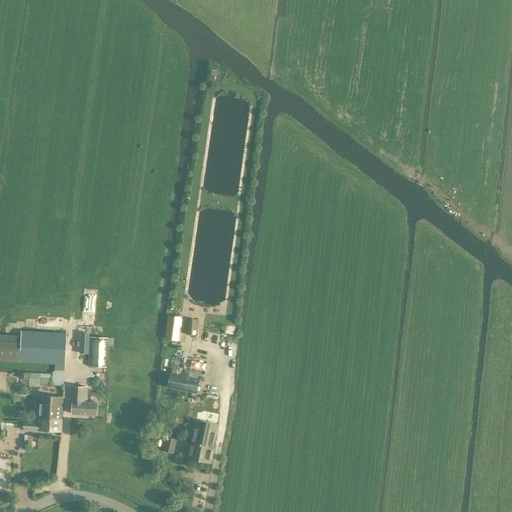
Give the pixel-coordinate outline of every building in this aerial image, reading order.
[(213,80),(224,80),(225,70),(213,70),(213,80)] [(169,316),(166,339),(178,340),(181,317),(169,316)] [(188,319),(187,335),(196,335),(197,320),(188,319)] [(226,325),(225,333),(233,334),(235,327),(226,325)] [(0,361),(52,364),(55,364),(55,370),(64,370),(64,364),(66,333),(21,331),(20,344),(0,343),(0,361)] [(88,333),(79,333),(79,353),(88,353),(88,333)] [(106,367),(107,338),(90,337),(89,366),(106,367)] [(204,371),(204,362),(187,361),(187,369),(204,371)] [(40,377),(39,384),(50,385),(51,378),(51,374),(40,373),(40,377)] [(167,387),(196,394),(199,379),(170,373),(167,387)] [(72,386),(71,414),(95,415),(96,402),(86,402),(87,387),(72,386)] [(39,395),(37,417),(61,418),(62,396),(39,395)] [(60,430),(61,418),(37,417),(34,417),(33,423),(26,423),(23,422),(22,429),(26,429),(36,430),(60,430)] [(195,419),(190,442),(211,446),(211,448),(213,449),(218,423),(195,419)] [(174,454),(177,440),(167,438),(164,452),(174,454)] [(179,456),(187,457),(187,458),(210,463),(213,449),(211,448),(211,446),(190,442),(188,453),(180,451),(179,456)]
